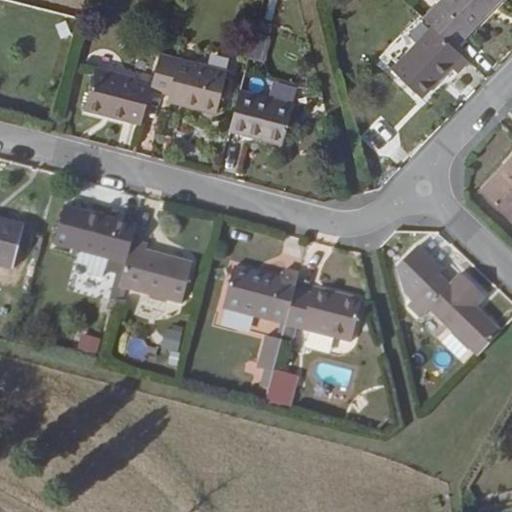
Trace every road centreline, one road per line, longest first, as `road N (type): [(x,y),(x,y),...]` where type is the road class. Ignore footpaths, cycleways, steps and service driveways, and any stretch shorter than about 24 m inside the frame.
road 1 (residential): [(421,179),(355,231),(0,139)]
road 2 (residential): [(511,80),(421,179)]
road 3 (residential): [(421,179),(511,271)]
